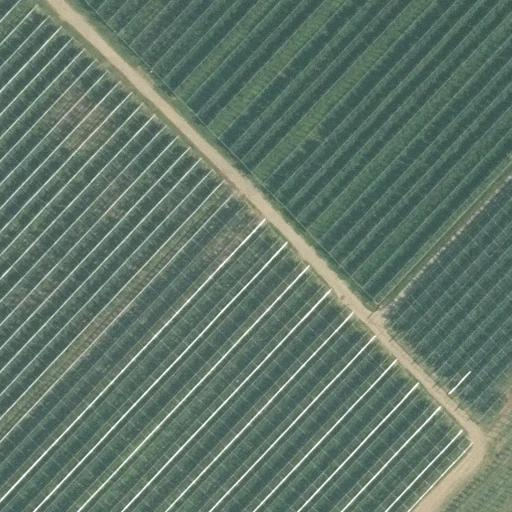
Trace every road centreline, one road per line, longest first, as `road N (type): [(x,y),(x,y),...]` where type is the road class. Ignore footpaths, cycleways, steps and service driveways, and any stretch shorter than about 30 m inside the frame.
road 1 (track): [(54,0),(475,436),(470,456),(419,511)]
road 2 (track): [(0,478),(253,204)]
road 3 (track): [(375,328),(511,180)]
